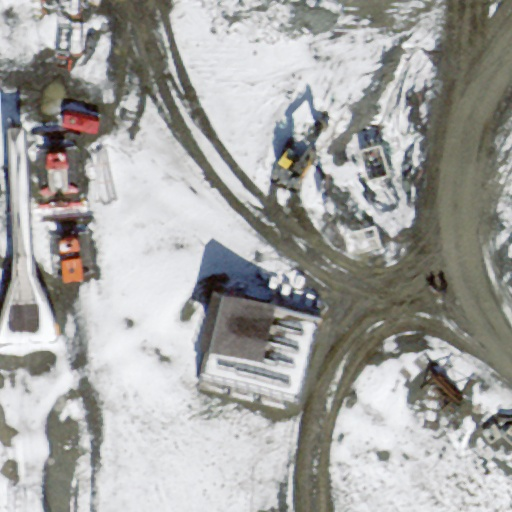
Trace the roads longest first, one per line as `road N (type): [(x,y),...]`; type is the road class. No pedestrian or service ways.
road 1 (track): [(482,0),(473,65),(391,274)]
road 2 (track): [(511,371),(391,274)]
